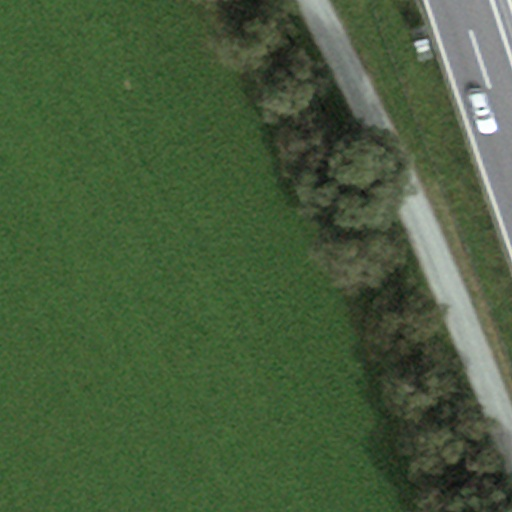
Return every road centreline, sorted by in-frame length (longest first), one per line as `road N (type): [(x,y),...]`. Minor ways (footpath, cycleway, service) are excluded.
road 1 (track): [(306,0),(370,119),(511,461)]
road 2 (trunk): [(465,0),(511,139)]
